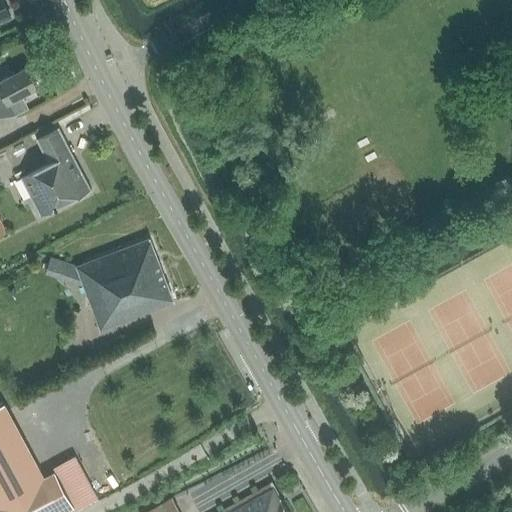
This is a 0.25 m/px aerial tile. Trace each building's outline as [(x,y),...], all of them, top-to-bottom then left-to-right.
[(0,0),(0,22),(12,17),(4,0),(0,0)] [(0,108),(9,104),(14,115),(29,107),(23,96),(39,87),(27,65),(0,79),(0,108)] [(40,215),(91,190),(59,127),(35,140),(48,163),(20,177),(40,215)] [(151,238),(75,265),(92,312),(95,310),(102,329),(175,302),(151,238)] [(75,319),(92,313),(88,304),(72,311),(75,319)] [(0,403),(0,511),(58,511),(73,504),(55,469),(45,474),(7,400),(0,403)] [(46,439),(50,457),(60,454),(55,437),(46,439)] [(289,511),(273,482),(219,511),(289,511)] [(175,511),(168,499),(144,511),(175,511)]
